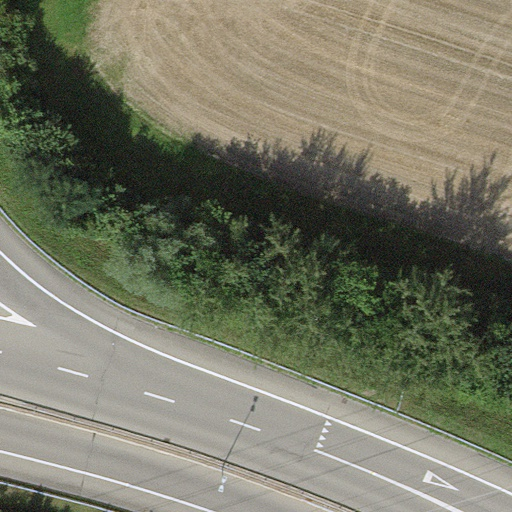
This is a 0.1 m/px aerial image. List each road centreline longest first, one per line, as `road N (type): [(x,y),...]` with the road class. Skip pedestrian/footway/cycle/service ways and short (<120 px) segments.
road 1 (motorway): [(0,437),(258,511)]
road 2 (motorway): [(155,395),(0,270)]
road 3 (motorway): [(320,450),(155,395)]
road 4 (motorway): [(155,395),(0,355)]
road 5 (motorway): [(468,511),(320,450)]
road 6 (motorway): [(430,511),(320,450)]
